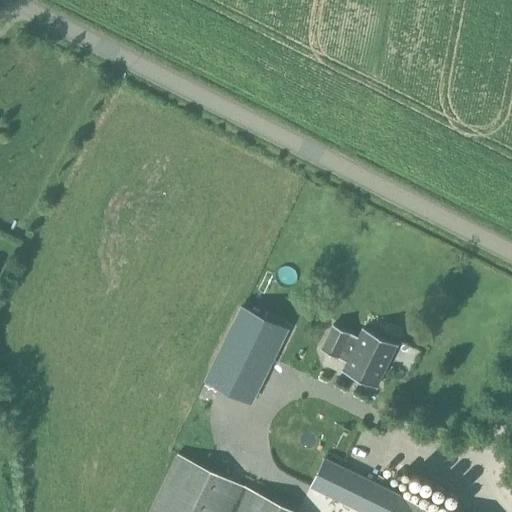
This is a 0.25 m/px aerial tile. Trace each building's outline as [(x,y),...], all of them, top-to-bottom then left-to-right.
[(361,329),(358,335),(335,324),(324,348),(346,359),(340,372),(374,388),(395,345),(361,329)] [(225,337),(197,391),(240,412),(267,359),(225,337)] [(296,511),(180,454),(151,511),(296,511)] [(431,511),(323,460),(310,486),(366,511),(431,511)] [(494,511),(497,502),(486,499),(482,511),(494,511)]
